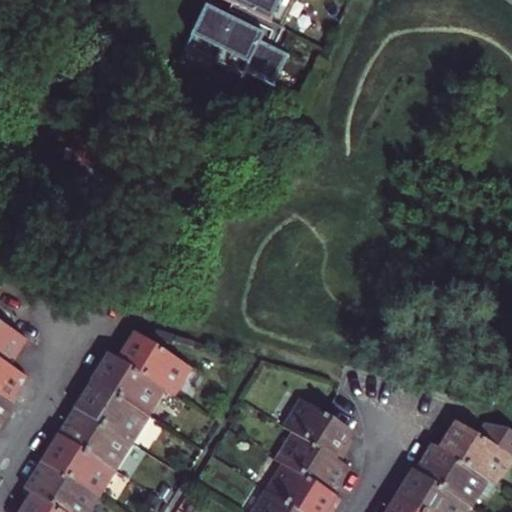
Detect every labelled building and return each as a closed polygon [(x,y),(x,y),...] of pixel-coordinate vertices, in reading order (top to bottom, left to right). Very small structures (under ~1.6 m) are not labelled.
[(228,0),(284,27),(297,0),(228,0)] [(265,34),(208,7),(188,48),(245,76),(247,71),(277,85),(291,57),(262,42),(265,34)] [(0,360),(10,366),(27,338),(0,321),(0,360)] [(135,329),(118,357),(158,383),(176,394),(193,365),(135,329)] [(94,380),(146,414),(155,400),(150,397),(158,383),(118,357),(109,352),(92,379),(94,380)] [(0,398),(9,404),(26,376),(10,366),(0,360),(0,398)] [(94,380),(76,407),(126,439),(136,424),(140,427),(148,415),(146,414),(94,380)] [(0,425),(12,406),(9,404),(0,398),(0,425)] [(354,432),(302,399),(285,424),(299,433),(343,461),(354,442),(350,439),(354,432)] [(59,435),(109,466),(118,451),(122,454),(130,441),(126,439),(76,407),(59,435)] [(511,455),(511,453),(457,419),(440,446),(491,479),(499,467),(503,470),(511,455)] [(343,461),(299,433),(290,447),(295,449),(285,464),(293,469),(335,495),(352,467),(343,461)] [(41,461),(96,496),(105,482),(100,479),(109,466),(59,435),(41,461)] [(440,446),(433,442),(416,469),(469,503),(471,504),(480,490),(482,492),(491,479),(440,446)] [(41,461),(25,487),(64,511),(80,511),(85,504),(90,507),(96,496),(41,461)] [(416,469),(414,468),(397,495),(422,511),(462,511),(469,503),(416,469)] [(335,495),(293,469),(284,483),(280,480),(272,493),(303,511),(332,511),(341,499),(335,495)] [(64,511),(32,492),(20,511),(64,511)] [(303,511),(272,493),(264,506),(268,508),(265,511),(303,511)] [(422,511),(397,495),(385,511),(422,511)]
